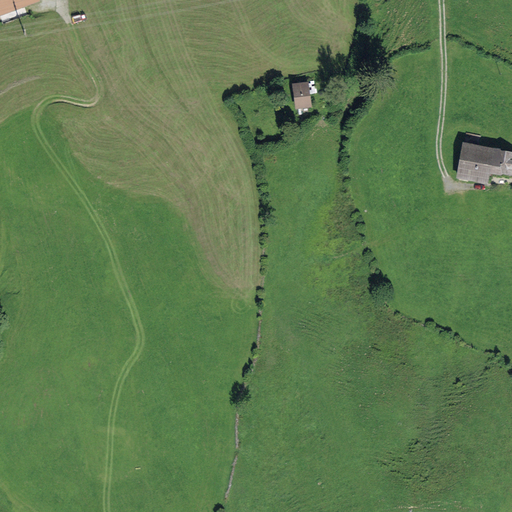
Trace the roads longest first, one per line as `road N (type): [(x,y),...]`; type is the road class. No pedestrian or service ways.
road 1 (track): [(64,0),(99,93),(91,102),(48,99),(36,128),(110,252),(137,325),(135,351)]
road 2 (track): [(438,165),(440,0)]
